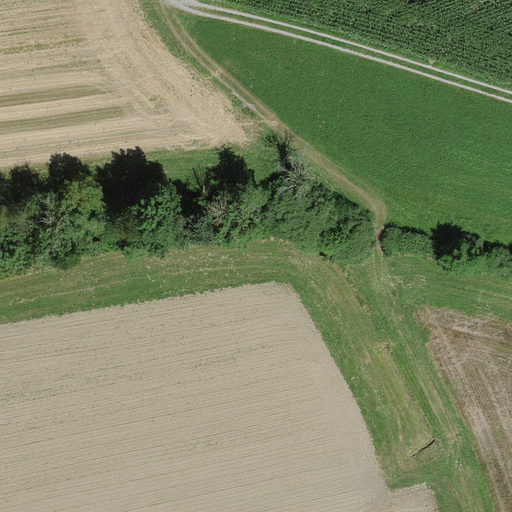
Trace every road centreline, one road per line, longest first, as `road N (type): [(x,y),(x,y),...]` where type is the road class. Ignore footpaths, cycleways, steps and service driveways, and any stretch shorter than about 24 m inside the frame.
road 1 (track): [(170,0),(193,13),(511,100)]
road 2 (track): [(370,213),(202,68),(173,31),(164,0)]
